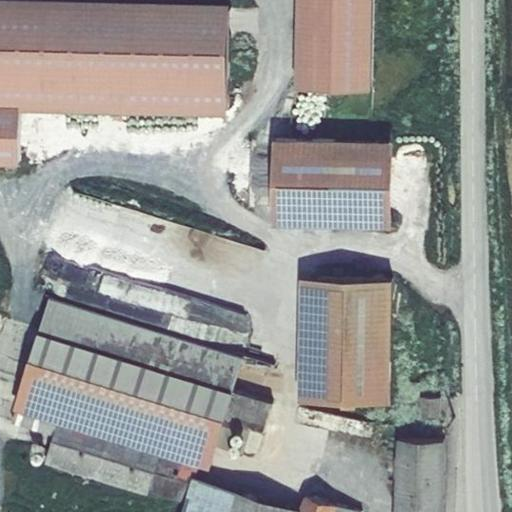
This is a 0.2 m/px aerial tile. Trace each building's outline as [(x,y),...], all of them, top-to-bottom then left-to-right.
[(348,0),(350,84),(375,84),(373,0),(348,0)] [(396,228),(398,145),(277,144),(276,227),(396,228)] [(396,398),(396,278),(306,278),(306,398),(396,398)] [(54,288),(14,414),(57,427),(48,456),(150,488),(152,481),(189,492),(182,511),(299,511),(301,506),(196,473),(201,458),(214,461),(221,440),(258,452),(276,394),(238,382),(248,349),(54,288)] [(416,394),(416,404),(427,404),(427,394),(416,394)] [(399,433),(396,511),(443,511),(447,434),(399,433)] [(313,469),(301,506),(299,511),(362,511),(371,487),(313,469)]
